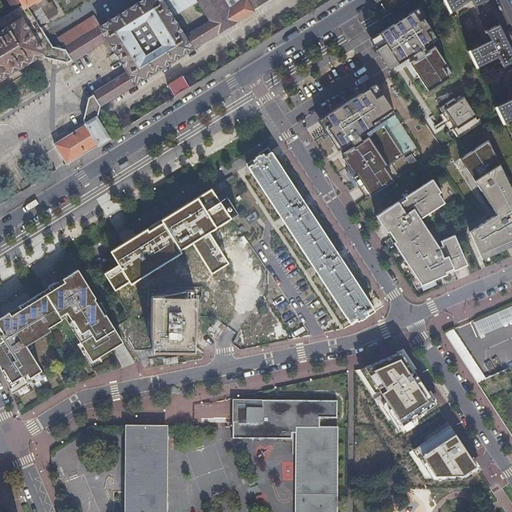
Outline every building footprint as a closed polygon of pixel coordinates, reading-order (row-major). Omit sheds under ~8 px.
[(8,0),(15,10),(26,3),(24,0),(8,0)] [(31,0),(26,3),(15,10),(11,12),(17,21),(22,17),(44,52),(42,53),(44,57),(67,62),(106,37),(99,26),(93,16),(57,38),(62,47),(58,47),(58,45),(54,44),(53,45),(52,45),(40,25),(59,14),(50,0),(47,0),(31,0)] [(142,0),(99,26),(106,37),(127,72),(134,84),(253,10),(253,9),(267,0),(142,0)] [(468,0),(471,0),(476,9),(488,3),(486,0),(445,0),(450,11),(463,3),(464,4),(468,2),(468,0)] [(499,26),(488,3),(476,9),(487,32),(499,26)] [(437,36),(417,5),(369,34),(389,64),(410,51),(413,56),(409,58),(427,86),(452,71),(435,44),(427,48),(424,43),(437,36)] [(0,31),(17,21),(11,12),(0,18),(0,31)] [(0,79),(42,53),(44,52),(22,17),(17,21),(0,31),(0,79)] [(511,62),(511,61),(511,51),(499,26),(487,32),(490,40),(469,50),(477,67),(499,56),(503,65),(504,66),(511,62)] [(127,72),(93,94),(100,105),(134,84),(127,72)] [(377,85),(320,121),(339,149),(340,149),(346,157),(344,159),(348,166),(346,168),(366,198),(393,181),(385,168),(404,156),(382,122),(395,113),(377,85)] [(459,135),(479,122),(460,90),(438,103),(448,119),(453,117),(457,123),(453,126),(459,135)] [(98,112),(100,105),(93,94),(88,98),(87,102),(85,109),(83,114),(82,119),(85,123),(96,116),(97,118),(98,112)] [(511,97),(495,106),(503,122),(511,118),(511,97)] [(110,138),(97,118),(96,116),(85,123),(53,143),(67,164),(98,145),(99,145),(110,138)] [(504,159),(491,139),(462,156),(474,176),(477,175),(494,211),(498,210),(500,215),(469,227),(481,253),(511,242),(511,188),(499,162),(504,159)] [(48,163),(42,153),(37,156),(42,166),(48,163)] [(350,322),(374,307),(278,156),(254,171),(350,322)] [(454,271),(468,265),(454,235),(440,241),(443,246),(439,247),(420,219),(445,203),(439,194),(441,192),(432,179),(415,191),(391,206),(376,216),(422,285),(440,277),(454,271)] [(52,250),(48,244),(33,253),(37,259),(52,250)] [(154,350),(197,350),(198,297),(242,297),(242,295),(245,295),(245,289),(242,289),(243,263),(226,263),(227,261),(159,259),(160,261),(143,261),(143,285),(169,286),(169,296),(154,296),(154,350)] [(79,271),(0,319),(0,366),(12,394),(32,382),(34,384),(46,377),(29,350),(33,347),(29,340),(65,317),(92,361),(116,346),(123,342),(106,314),(104,315),(94,299),(96,298),(79,271)] [(511,305),(469,321),(476,338),(485,334),(489,346),(502,341),(497,326),(511,320),(511,305)] [(280,322),(241,330),(245,346),(283,337),(280,322)] [(439,336),(467,389),(486,379),(482,371),(491,367),(484,355),(472,361),(455,328),(439,336)] [(398,346),(359,369),(396,431),(435,407),(398,346)] [(233,399),(233,421),(246,421),(246,407),(262,407),(262,400),(233,399)] [(233,421),(233,438),(291,439),(291,433),(297,433),(297,426),(319,427),(319,418),(337,418),(337,401),(262,400),(262,407),(246,407),(246,421),(233,421)] [(166,511),(167,426),(126,425),(125,511),(166,511)] [(297,426),(297,433),(295,511),(336,511),(338,427),(319,427),(297,426)] [(52,454),(74,511),(99,511),(97,505),(106,502),(103,493),(104,485),(103,480),(101,487),(96,488),(103,490),(101,499),(97,498),(95,492),(98,478),(91,460),(81,463),(79,457),(71,455),(67,446),(53,451),(52,454)]
